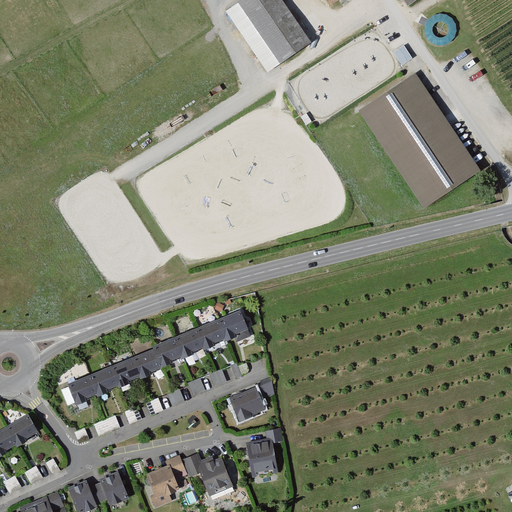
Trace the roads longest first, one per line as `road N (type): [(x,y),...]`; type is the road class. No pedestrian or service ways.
road 1 (secondary): [(28,353),(156,302),(511,211)]
road 2 (residential): [(206,399),(219,442),(82,466)]
road 3 (track): [(113,179),(259,88)]
road 4 (residential): [(75,452),(206,399)]
